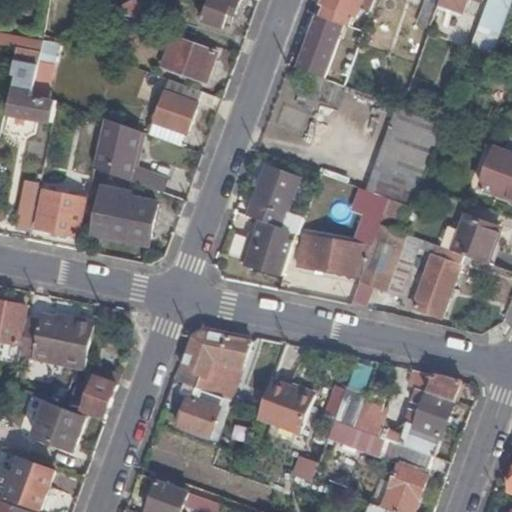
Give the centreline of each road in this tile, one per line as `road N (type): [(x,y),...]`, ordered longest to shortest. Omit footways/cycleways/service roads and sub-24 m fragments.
road 1 (residential): [(181,293),(511,366)]
road 2 (residential): [(181,293),(287,0)]
road 3 (residential): [(96,511),(181,293)]
road 4 (residential): [(0,257),(181,293)]
road 5 (residential): [(511,369),(459,511)]
